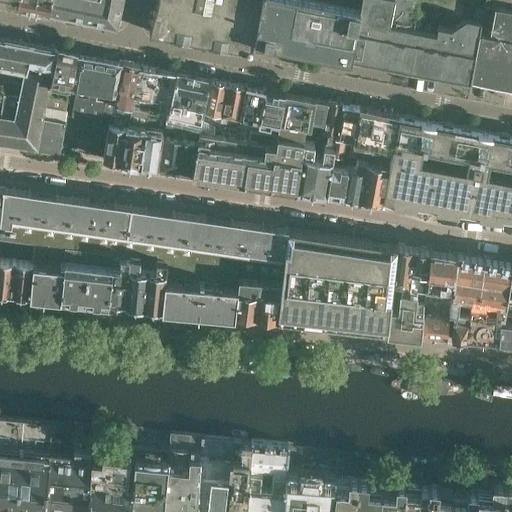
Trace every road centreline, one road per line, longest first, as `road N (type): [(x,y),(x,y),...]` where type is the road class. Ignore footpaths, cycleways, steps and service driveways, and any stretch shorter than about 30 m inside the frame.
road 1 (residential): [(511,240),(0,164)]
road 2 (residential): [(0,304),(511,361)]
road 3 (residential): [(129,44),(511,118)]
road 4 (residential): [(0,19),(129,44)]
